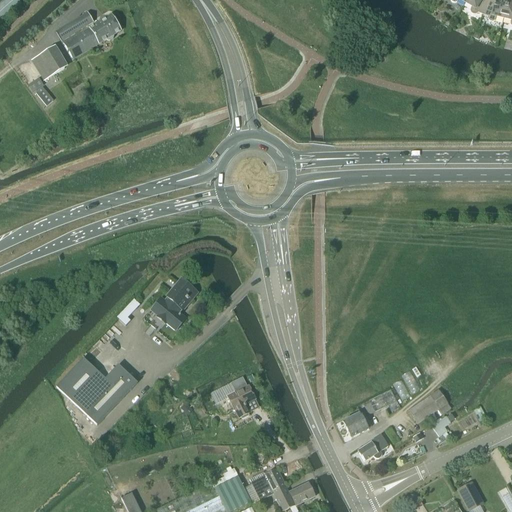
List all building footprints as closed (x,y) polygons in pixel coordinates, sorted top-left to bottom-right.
[(22,5),(17,0),(5,0),(0,5),(0,17),(4,21),(22,5)] [(482,15),(488,0),(466,0),(465,3),(471,7),(470,9),(470,10),(470,11),(470,13),(471,14),(472,15),(473,15),(474,15),(476,15),(477,14),(478,13),(482,15)] [(503,19),(507,0),(495,0),(494,0),(488,0),(482,15),(487,17),(487,18),(488,20),(488,21),(489,22),(490,22),(492,22),(493,22),(494,21),(495,20),(496,19),(496,17),(503,19)] [(511,0),(507,0),(503,19),(510,21),(510,23),(510,24),(510,25),(511,26),(511,27),(511,0)] [(87,13),(56,32),(62,42),(93,23),(87,13)] [(111,15),(90,28),(100,44),(106,41),(109,41),(113,39),(114,36),(121,32),(111,15)] [(90,28),(63,44),(73,60),(100,44),(90,28)] [(55,46),(30,61),(43,82),(68,67),(55,46)] [(42,88),(35,94),(46,107),(53,101),(42,88)] [(166,298),(168,299),(165,302),(161,299),(151,311),(152,311),(154,308),(160,313),(157,318),(161,321),(163,320),(166,322),(164,324),(165,324),(166,323),(176,331),(185,319),(177,313),(188,300),(190,301),(197,293),(189,287),(188,289),(179,282),(166,298)] [(105,379),(84,359),(83,359),(55,387),(96,426),(137,384),(118,365),(105,379)] [(242,378),(231,384),(210,394),(215,405),(228,399),(233,410),(234,410),(239,418),(240,418),(242,419),(248,416),(248,414),(249,413),(245,404),(255,399),(248,387),(246,388),(244,385),(245,385),(242,378)] [(390,391),(363,404),(369,416),(396,403),(390,391)] [(417,425),(428,418),(431,423),(450,410),(437,391),(430,396),(430,397),(408,412),(417,425)] [(343,422),(347,430),(367,420),(364,413),(361,415),(360,414),(343,422)] [(438,438),(439,438),(446,433),(447,433),(444,428),(450,424),(446,417),(431,427),(438,438)] [(371,427),(368,421),(367,420),(347,430),(351,439),(368,430),(367,429),(371,427)] [(393,444),(398,441),(391,429),(385,433),(393,444)] [(380,436),(377,438),(370,442),(370,443),(357,452),(364,463),(373,457),(374,459),(376,460),(378,460),(380,459),(381,457),(381,455),(380,453),(388,448),(380,436)] [(225,511),(214,489),(211,483),(205,486),(192,461),(121,499),(127,511),(225,511)] [(252,485),(244,488),(252,504),(266,498),(273,495),(286,489),(277,470),(264,476),(264,477),(258,480),(251,483),(252,485)] [(238,478),(214,489),(225,511),(232,511),(250,503),(238,478)] [(289,493),(295,506),(314,497),(308,484),(289,493)] [(468,511),(469,511),(483,505),(471,484),(457,491),(468,511)] [(282,511),(294,506),(286,489),(273,495),(280,511),(282,511)]
